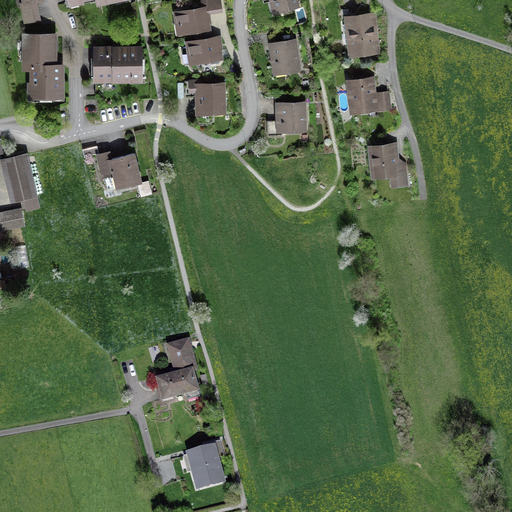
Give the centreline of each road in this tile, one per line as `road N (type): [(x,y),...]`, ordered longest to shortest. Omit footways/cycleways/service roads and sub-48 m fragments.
road 1 (residential): [(78,134),(151,118),(219,147),(247,134),(241,0)]
road 2 (residential): [(392,7),(395,75),(422,199)]
road 3 (residential): [(78,134),(76,64),(51,0)]
road 4 (unclassified): [(511,48),(392,7)]
